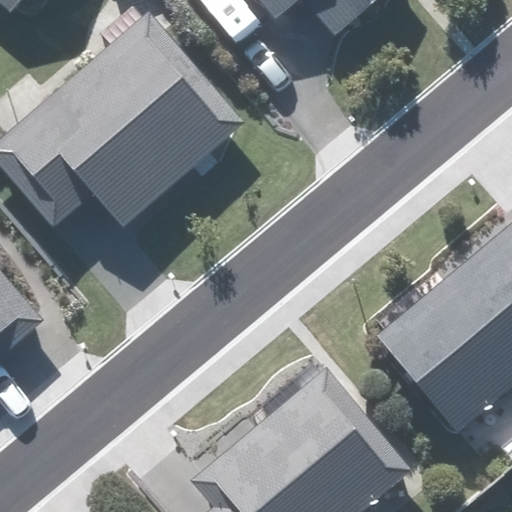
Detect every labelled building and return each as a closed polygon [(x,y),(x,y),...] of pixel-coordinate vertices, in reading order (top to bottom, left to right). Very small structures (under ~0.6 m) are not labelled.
[(3,0),(19,13),(31,0),(3,0)] [(385,0),(266,0),(285,23),(308,3),(338,39),(385,0)] [(158,9),(0,145),(0,155),(65,230),(104,196),(130,225),(253,119),(158,9)] [(466,429),(511,389),(511,225),(385,333),(466,429)] [(15,249),(0,231),(0,367),(57,319),(5,258),(15,249)] [(217,511),(363,511),(413,470),(329,372),(201,482),(223,507),(217,511)]
